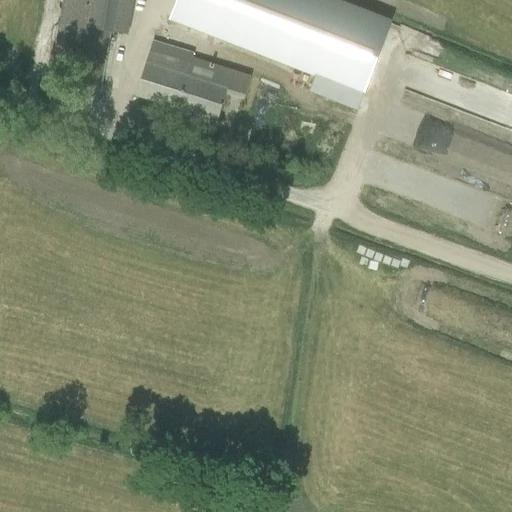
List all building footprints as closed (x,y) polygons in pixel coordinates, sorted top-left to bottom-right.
[(62,0),(48,78),(100,87),(109,32),(126,35),(129,16),(132,0),(62,0)] [(326,0),(177,0),(171,18),(249,48),(243,66),(279,80),(286,63),(315,74),(309,89),(356,108),(362,92),(389,24),(326,0)] [(139,40),(148,7),(138,4),(128,37),(139,40)] [(152,42),(134,96),(216,122),(225,94),(242,99),(249,77),(191,59),(193,54),(152,42)] [(430,216),(450,221),(458,190),(438,185),(430,216)]
